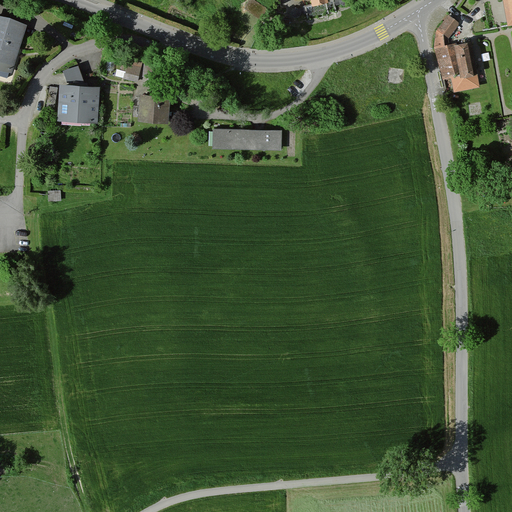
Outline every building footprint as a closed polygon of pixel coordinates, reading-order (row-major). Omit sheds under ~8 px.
[(254,0),(248,0),(244,9),(259,19),(267,8),(254,0)] [(511,0),(502,0),(507,26),(511,25),(511,0)] [(293,6),(291,10),(292,13),(295,15),(299,14),(299,13),(301,11),(300,8),(298,7),(297,6),(293,6)] [(437,28),(434,47),(443,78),(452,77),(455,90),(480,85),(471,40),(447,44),(446,39),(460,22),(449,14),(437,28)] [(28,25),(0,15),(0,70),(11,75),(28,25)] [(126,71),(117,69),(115,76),(123,79),(137,82),(142,63),(128,61),(126,71)] [(158,64),(144,63),(142,77),(157,77),(158,64)] [(63,74),(68,85),(63,84),(60,121),(100,124),(103,87),(86,85),(77,68),(63,74)] [(50,100),(59,100),(59,86),(51,85),(50,100)] [(155,96),(140,94),(138,121),(153,124),(168,124),(170,99),(155,96)] [(283,131),(214,129),(213,149),(283,151),(283,131)]
